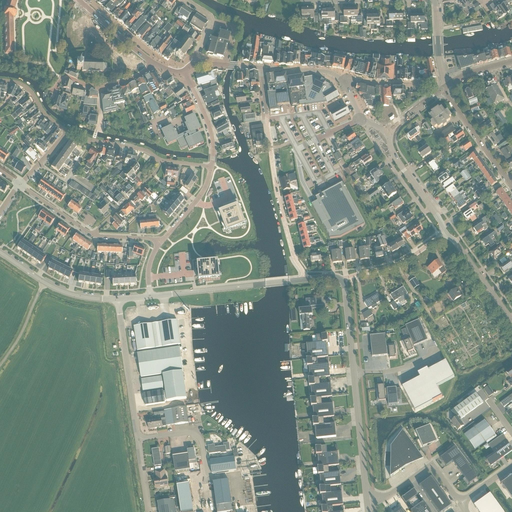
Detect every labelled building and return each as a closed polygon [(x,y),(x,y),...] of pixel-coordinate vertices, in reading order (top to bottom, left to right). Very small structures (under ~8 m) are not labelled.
[(14,8),(16,0),(8,0),(6,7),(5,7),(4,9),(4,14),(4,16),(5,16),(6,54),(14,53),(13,17),(15,15),(16,11),(14,9),(14,8)] [(112,14),(120,5),(123,2),(124,0),(111,0),(104,8),(111,15),(112,14)] [(500,6),(506,15),(511,11),(508,5),(509,4),(509,3),(511,2),(510,0),(502,0),(505,3),(500,6)] [(473,6),(471,2),(462,8),(468,16),(472,13),(473,14),(481,9),(477,3),(473,6)] [(117,20),(124,12),(130,5),(128,3),(122,9),(123,10),(122,11),(119,9),(121,6),(120,5),(112,14),(111,15),(117,20)] [(506,15),(500,6),(496,9),(493,4),(490,6),(487,8),(490,13),(493,11),(495,13),(497,12),(501,18),(506,15)] [(191,12),(183,6),(181,9),(178,7),(174,13),(177,15),(179,13),(184,17),(182,19),(185,21),(187,19),(191,12)] [(130,17),(123,25),(129,30),(136,21),(143,13),(139,11),(141,9),(139,8),(135,13),(130,17)] [(314,16),(314,8),(302,8),(302,18),(314,18),(314,23),(318,23),(318,16),(314,16)] [(347,17),(351,17),(351,9),(344,9),(344,17),(340,17),(340,24),(347,23),(347,17)] [(351,9),(351,17),(351,20),(356,20),(356,22),(358,23),(362,23),(361,16),(358,17),(357,9),(351,9)] [(135,35),(155,13),(151,10),(146,16),(144,18),(142,16),(129,30),(135,35)] [(326,25),(329,25),(328,10),(322,11),(322,15),(319,15),(319,22),(322,22),(322,19),(325,19),(326,25)] [(328,10),(329,25),(331,25),(331,19),(335,19),(335,22),(338,21),(338,14),(335,14),(335,10),(328,10)] [(123,25),(130,17),(124,12),(117,20),(123,25)] [(393,20),(396,20),(396,13),(389,13),(389,20),(386,20),(386,27),(393,27),(393,20)] [(396,13),(396,20),(399,20),(399,27),(403,27),(403,28),(406,28),(406,20),(403,20),(403,13),(396,13)] [(205,28),(206,26),(205,25),(208,21),(196,14),(190,24),(201,32),(204,27),(205,28)] [(150,20),(136,36),(142,40),(148,46),(156,36),(155,36),(159,31),(157,29),(158,27),(164,20),(163,19),(162,21),(156,15),(155,16),(150,21),(150,20)] [(417,16),(418,23),(421,23),(421,29),(427,29),(427,23),(424,23),(424,15),(417,16)] [(371,30),(374,30),(373,16),(367,16),(367,20),(364,20),(364,27),(367,27),(367,25),(371,25),(371,30)] [(373,16),(374,30),(377,30),(377,25),(380,25),(380,27),(383,27),(383,20),(380,20),(380,16),(373,16)] [(414,23),(418,23),(417,16),(411,16),(411,23),(408,23),(408,30),(415,30),(414,23)] [(182,28),(185,25),(178,20),(176,23),(182,28)] [(168,33),(172,27),(167,23),(163,30),(168,33)] [(482,24),(461,28),(462,34),(483,30),(482,24)] [(181,60),(182,59),(192,46),(192,45),(192,42),(197,35),(192,32),(188,38),(184,40),(173,54),(181,60)] [(223,58),(230,34),(220,32),(217,40),(210,38),(209,42),(210,42),(207,52),(209,53),(209,55),(218,57),(218,56),(223,58)] [(201,35),(198,33),(197,35),(192,42),(195,44),(197,42),(198,43),(201,39),(199,37),(201,35)] [(161,42),(165,37),(162,35),(159,39),(156,37),(148,46),(154,51),(161,42)] [(161,56),(161,55),(164,52),(163,51),(172,40),(167,36),(155,51),(160,55),(161,56)] [(256,63),(258,52),(257,52),(259,38),(254,37),(250,63),(256,63)] [(167,61),(168,60),(179,45),(174,40),(162,56),(167,61)] [(273,62),(274,55),(274,48),(272,48),(272,44),(264,43),(264,47),(262,61),(273,62)] [(302,52),(303,46),(295,43),(294,52),(293,63),(299,64),(300,52),(302,52)] [(505,58),(503,50),(499,51),(498,46),(496,46),(497,51),(499,59),(505,58)] [(250,56),(251,49),(246,48),(245,51),(243,52),(243,55),(244,57),(245,57),(244,61),(249,62),(250,56)] [(286,65),(287,54),(281,53),(281,50),(276,50),(275,55),(280,56),(279,65),(286,65)] [(477,66),(492,61),(489,50),(486,51),(486,50),(483,51),(484,52),(479,53),(479,54),(473,55),(474,57),(457,59),(459,65),(458,66),(459,70),(461,70),(473,66),(477,65),(477,66)] [(311,54),(311,51),(308,51),(308,52),(302,52),(302,56),(302,66),(308,66),(308,60),(311,60),(311,54)] [(334,53),(333,59),(332,68),(344,70),(345,62),(346,58),(346,54),(338,53),(338,54),(335,54),(335,53),(334,53)] [(318,56),(318,55),(311,54),(311,60),(308,60),(308,66),(316,66),(317,66),(318,58),(318,56)] [(373,59),(373,55),(370,55),(369,58),(368,61),(369,62),(368,65),(366,64),(363,75),(369,77),(373,59)] [(332,68),(333,59),(324,58),(323,67),(332,68)] [(358,62),(358,59),(357,58),(356,62),(352,61),(350,72),(355,73),(358,62)] [(363,75),(365,65),(362,64),(363,60),(359,59),(358,62),(355,73),(363,75)] [(377,60),(373,59),(369,77),(375,78),(376,72),(375,72),(377,64),(377,60)] [(393,80),(394,64),(389,64),(389,59),(382,59),(382,63),(382,64),(378,64),(377,80),(387,80),(388,80),(393,80)] [(434,72),(431,60),(426,61),(428,73),(427,73),(428,78),(436,77),(435,71),(434,72)] [(106,65),(103,63),(85,62),(82,62),(82,64),(76,64),(76,70),(82,70),(82,72),(84,72),(102,73),(106,70),(106,66),(106,65)] [(407,71),(403,71),(403,80),(407,80),(407,78),(409,78),(409,80),(415,80),(415,68),(412,68),(412,66),(407,67),(409,71),(409,75),(407,75),(407,71)] [(423,73),(422,73),(421,69),(415,70),(416,80),(422,80),(422,77),(423,77),(423,79),(428,78),(427,71),(423,72),(423,73)] [(78,74),(70,70),(69,73),(65,71),(64,74),(76,79),(78,74)] [(172,89),(169,85),(174,81),(170,76),(163,82),(155,71),(149,75),(158,89),(159,92),(163,89),(169,97),(173,94),(175,93),(172,89)] [(196,76),(199,86),(215,80),(212,71),(196,76)] [(250,81),(250,71),(243,71),(243,80),(247,80),(247,82),(248,82),(248,84),(251,84),(251,87),(250,87),(250,92),(255,92),(254,91),(256,91),(256,87),(260,87),(259,81),(258,71),(250,71),(251,81),(250,81)] [(278,110),(273,74),(266,74),(268,86),(269,93),(268,93),(270,111),(278,110)] [(278,106),(290,104),(287,83),(286,74),(274,76),(277,102),(278,106)] [(158,90),(148,75),(142,79),(147,86),(148,85),(150,88),(148,89),(152,94),(158,90)] [(288,78),(292,107),(327,102),(327,103),(339,97),(335,89),(331,83),(318,77),(310,78),(310,76),(303,78),(303,76),(290,78),(288,78)] [(507,88),(511,86),(509,78),(505,79),(505,81),(503,82),(505,87),(507,86),(507,88)] [(145,85),(142,79),(135,82),(142,95),(149,91),(146,85),(145,85)] [(504,100),(503,99),(504,99),(493,79),(485,83),(488,88),(485,89),(494,104),(497,102),(497,103),(502,100),(503,101),(504,100)] [(67,89),(70,90),(73,83),(65,81),(63,88),(67,89)] [(140,93),(135,82),(128,85),(131,92),(135,91),(137,95),(140,93)] [(17,94),(15,93),(18,88),(12,85),(8,95),(13,98),(14,96),(14,97),(17,94)] [(134,99),(128,85),(121,88),(124,95),(128,94),(129,95),(131,100),(134,99)] [(369,109),(376,108),(375,88),(368,87),(357,85),(356,89),(359,90),(359,93),(360,95),(363,96),(362,98),(365,102),(364,102),(369,109)] [(83,102),(85,97),(86,93),(83,93),(84,89),(74,86),(72,95),(82,98),(81,102),(83,102)] [(178,100),(187,93),(186,91),(184,88),(182,87),(180,89),(175,93),(173,94),(178,100)] [(206,106),(218,101),(216,96),(214,92),(218,90),(217,87),(203,91),(206,96),(202,98),(204,101),(206,106)] [(382,106),(383,106),(389,106),(388,99),(390,99),(390,98),(391,98),(391,87),(382,87),(382,105),(382,106)] [(122,98),(120,88),(115,89),(112,89),(112,90),(107,91),(108,94),(101,95),(103,114),(117,111),(116,105),(126,102),(125,97),(122,98)] [(405,93),(405,88),(400,88),(393,88),(393,97),(400,97),(404,97),(404,100),(411,99),(411,93),(405,93)] [(69,94),(70,90),(67,89),(66,92),(63,92),(62,95),(69,98),(70,94),(69,94)] [(464,91),(468,101),(469,102),(470,105),(478,102),(476,97),(474,98),(470,89),(464,91)] [(85,97),(83,102),(83,105),(97,106),(97,99),(97,93),(94,91),(89,90),(88,97),(85,97)] [(15,104),(18,101),(24,95),(20,91),(17,94),(14,97),(16,99),(13,102),(15,104)] [(185,101),(190,98),(187,93),(178,100),(175,102),(177,105),(181,101),(181,102),(184,100),(185,102),(185,101)] [(153,114),(159,111),(156,105),(151,94),(143,98),(146,104),(147,103),(153,114)] [(66,106),(69,98),(63,96),(62,100),(61,100),(62,98),(55,97),(52,108),(58,110),(60,102),(61,103),(61,105),(66,106)] [(246,105),(246,102),(245,96),(236,97),(237,103),(240,103),(241,105),(246,105)] [(24,110),(32,104),(27,98),(19,105),(22,108),(19,110),(19,109),(15,113),(18,116),(25,111),(24,110)] [(185,102),(182,104),(184,108),(192,104),(190,98),(185,101),(185,102)] [(138,107),(137,107),(140,115),(144,113),(146,112),(141,101),(140,101),(140,102),(136,104),(138,107)] [(186,114),(195,110),(193,104),(184,108),(184,109),(186,114)] [(22,113),(23,115),(28,112),(30,114),(36,109),(33,105),(22,113)] [(96,126),(98,115),(88,114),(89,106),(83,105),(82,110),(81,116),(88,117),(87,125),(96,126)] [(345,105),(330,113),(331,113),(335,121),(335,122),(350,114),(350,113),(349,114),(345,105)] [(214,120),(223,116),(222,113),(224,112),(221,106),(214,109),(215,112),(211,114),(214,120)] [(250,115),(250,112),(251,112),(250,106),(246,106),(241,107),(241,113),(244,113),(245,115),(243,115),(244,123),(256,121),(255,114),(250,115)] [(445,113),(441,108),(439,110),(438,109),(432,113),(432,114),(430,116),(433,121),(431,123),(434,128),(437,126),(438,128),(441,126),(441,125),(442,124),(444,126),(446,125),(445,123),(446,121),(447,122),(450,120),(448,118),(451,116),(447,111),(445,113)] [(39,121),(37,118),(41,116),(37,111),(24,121),(26,123),(30,120),(32,123),(32,122),(34,125),(39,121)] [(499,122),(504,119),(500,112),(495,115),(499,122)] [(140,115),(144,123),(150,121),(148,117),(146,118),(144,113),(140,115)] [(480,125),(484,121),(479,113),(474,117),(480,125)] [(190,133),(200,129),(194,115),(184,119),(190,133)] [(48,122),(47,122),(47,121),(43,118),(36,127),(40,130),(41,130),(41,131),(47,135),(51,132),(49,130),(53,126),(48,122)] [(216,128),(219,134),(222,132),(225,136),(229,134),(224,127),(229,125),(227,120),(218,125),(219,127),(216,128)] [(485,132),(494,127),(489,121),(481,127),(485,132)] [(427,131),(431,129),(426,122),(423,125),(427,131)] [(418,127),(416,124),(413,127),(415,129),(406,136),(410,141),(420,134),(418,131),(420,129),(418,127)] [(265,146),(264,140),(265,140),(263,125),(251,127),(254,145),(256,145),(257,147),(265,146)] [(177,139),(171,126),(161,131),(167,145),(177,140),(181,149),(188,146),(189,149),(203,143),(198,133),(187,138),(186,135),(184,136),(177,139)] [(10,136),(19,130),(17,127),(8,133),(10,136)] [(55,138),(60,131),(56,128),(51,134),(50,134),(43,140),(42,141),(46,144),(53,136),(55,138)] [(454,136),(455,137),(452,139),(454,143),(465,136),(461,131),(454,136)] [(354,136),(353,133),(346,138),(345,136),(342,138),(344,141),(347,139),(350,143),(356,138),(356,137),(355,135),(354,136)] [(493,133),(488,137),(495,146),(500,143),(501,142),(503,140),(504,140),(500,135),(496,137),(493,133)] [(232,137),(231,134),(225,137),(226,139),(225,139),(226,142),(221,144),(223,151),(230,149),(230,150),(235,148),(233,141),(234,141),(233,136),(232,137)] [(28,148),(31,145),(25,138),(22,141),(23,142),(23,143),(28,148)] [(43,152),(47,148),(41,142),(42,141),(39,138),(38,140),(39,140),(35,145),(43,152)] [(355,147),(360,143),(358,139),(356,140),(356,139),(353,141),(353,142),(347,147),(348,149),(351,148),(352,150),(353,150),(355,148),(355,147)] [(504,141),(497,146),(499,149),(509,143),(507,140),(506,139),(506,140),(504,141)] [(66,147),(72,152),(75,153),(76,151),(74,150),(76,146),(69,141),(66,147)] [(418,152),(423,159),(431,152),(425,145),(426,144),(425,142),(421,144),(424,148),(418,152)] [(472,146),(468,142),(463,145),(462,145),(460,147),(462,149),(463,148),(465,151),(472,146)] [(353,150),(352,150),(349,152),(351,154),(353,152),(354,152),(355,154),(358,152),(358,153),(361,151),(361,150),(364,148),(360,143),(355,147),(355,148),(353,150)] [(511,151),(508,146),(501,152),(506,159),(504,161),(505,162),(506,164),(507,163),(511,169),(511,168),(511,151)] [(62,152),(69,157),(72,152),(66,147),(62,152)] [(90,169),(94,163),(92,162),(98,153),(92,148),(88,153),(91,155),(87,162),(85,166),(90,169)] [(114,161),(115,156),(116,155),(114,154),(115,150),(107,148),(105,156),(101,160),(104,163),(107,160),(114,161)] [(33,163),(36,159),(35,158),(37,156),(30,149),(25,154),(27,156),(27,157),(33,163)] [(9,154),(4,151),(0,156),(0,159),(4,162),(9,154)] [(115,158),(115,161),(120,162),(120,161),(123,161),(125,154),(121,154),(122,152),(117,151),(116,156),(115,158)] [(67,160),(69,157),(62,152),(58,157),(68,164),(69,162),(67,160)] [(337,161),(342,158),(339,152),(334,155),(337,161)] [(470,160),(472,159),(473,161),(479,157),(476,152),(469,157),(470,160)] [(433,174),(440,169),(433,161),(440,156),(438,153),(429,159),(431,162),(427,165),(433,174)] [(354,163),(357,166),(360,164),(359,163),(361,162),(364,166),(364,165),(366,168),(369,165),(368,163),(372,160),(371,159),(372,158),(371,157),(370,157),(369,156),(368,155),(363,158),(362,158),(360,160),(354,163)] [(68,164),(58,157),(55,162),(61,167),(64,164),(66,166),(68,164)] [(479,157),(473,161),(477,166),(485,161),(485,160),(483,162),(479,157)] [(14,159),(12,162),(17,165),(14,169),(21,174),(26,167),(14,159)] [(463,167),(459,160),(453,164),(456,168),(458,166),(460,169),(463,167)] [(485,161),(477,166),(481,171),(486,167),(483,163),(485,161)] [(51,167),(58,172),(61,167),(55,162),(51,167)] [(355,167),(357,166),(354,163),(347,169),(345,170),(349,176),(351,175),(357,171),(355,167)] [(130,169),(134,173),(139,168),(135,164),(130,169)] [(486,167),(481,171),(484,176),(492,170),(490,171),(486,167)] [(132,175),(134,173),(130,169),(126,173),(123,171),(119,176),(125,183),(127,181),(129,179),(132,175)] [(379,178),(379,177),(382,175),(382,174),(382,173),(381,172),(380,171),(378,169),(366,177),(368,180),(370,178),(372,182),(373,185),(378,181),(379,181),(379,180),(379,179),(379,178)] [(492,170),(484,176),(488,181),(494,177),(490,172),(492,171),(492,170)] [(450,177),(446,172),(444,173),(437,178),(439,180),(438,180),(439,181),(438,182),(439,184),(440,184),(441,184),(449,179),(449,178),(450,177)] [(290,182),(297,181),(295,174),(288,175),(290,182)] [(355,182),(359,179),(356,174),(351,177),(355,182)] [(133,183),(137,179),(132,175),(129,179),(127,181),(129,182),(130,182),(132,184),(133,183)] [(184,178),(193,184),(197,179),(196,178),(195,177),(194,177),(191,176),(189,179),(185,176),(181,176),(181,178),(184,178)] [(491,186),(497,182),(494,177),(488,181),(491,186)] [(190,190),(193,184),(184,178),(181,178),(180,181),(184,181),(187,183),(184,186),(190,190)] [(283,190),(290,189),(287,178),(280,180),(283,190)] [(445,190),(455,183),(451,178),(442,185),(443,186),(442,186),(445,190)] [(42,190),(47,182),(43,179),(38,186),(42,190)] [(137,179),(133,183),(134,183),(135,184),(133,186),(136,189),(138,187),(142,183),(137,179)] [(0,181),(0,180),(0,189),(4,192),(8,186),(0,181)] [(47,182),(42,190),(47,193),(52,185),(47,182)] [(312,204),(311,204),(330,239),(340,237),(365,224),(343,185),(342,183),(339,185),(330,190),(325,193),(323,193),(322,193),(320,194),(318,195),(319,196),(317,197),(315,198),(317,201),(314,203),(312,204)] [(126,189),(131,194),(134,191),(129,185),(127,187),(124,184),(122,186),(126,189)] [(394,190),(389,184),(382,190),(384,193),(383,194),(382,195),(383,196),(385,196),(386,195),(389,199),(396,194),(396,193),(396,192),(395,190),(394,190)] [(52,185),(47,193),(51,196),(56,188),(52,185)] [(126,189),(122,186),(121,185),(119,188),(122,191),(121,192),(128,198),(131,194),(126,189)] [(449,196),(456,191),(460,188),(459,186),(455,189),(453,186),(446,191),(448,195),(449,195),(449,196)] [(56,188),(51,196),(56,199),(61,191),(56,188)] [(146,197),(151,202),(153,203),(155,201),(154,200),(157,196),(154,194),(153,192),(152,193),(146,188),(141,193),(146,197)] [(499,198),(505,194),(502,189),(496,193),(499,198)] [(126,200),(117,190),(113,194),(110,190),(106,193),(119,206),(126,200)] [(367,202),(379,193),(377,190),(365,198),(367,202)] [(478,199),(483,196),(479,190),(474,194),(478,199)] [(61,191),(56,199),(60,202),(65,195),(61,191)] [(453,200),(464,192),(462,191),(458,194),(456,191),(449,196),(453,200)] [(141,193),(140,192),(136,196),(141,201),(144,198),(146,200),(150,204),(151,202),(146,197),(141,193)] [(456,205),(463,200),(461,197),(465,194),(464,192),(453,200),(456,205)] [(177,194),(173,199),(180,205),(184,200),(177,194)] [(503,203),(509,199),(511,198),(511,197),(508,198),(505,194),(499,198),(503,203)] [(138,210),(141,207),(137,203),(139,200),(136,196),(131,201),(135,206),(138,210)] [(102,206),(98,210),(103,215),(109,209),(106,206),(110,202),(106,197),(103,200),(104,200),(100,204),(102,206)] [(463,200),(456,205),(457,206),(459,210),(466,205),(464,202),(465,201),(466,202),(469,200),(467,197),(463,200)] [(170,203),(176,209),(180,205),(173,199),(170,203)] [(395,210),(404,204),(403,203),(404,202),(402,201),(401,201),(400,199),(388,207),(390,209),(392,207),(395,210)] [(506,208),(511,203),(509,199),(503,203),(506,208)] [(73,211),(76,205),(71,202),(68,207),(73,211)] [(288,210),(294,208),(294,205),(295,204),(295,205),(298,204),(298,202),(287,204),(288,210)] [(128,204),(124,207),(130,213),(133,209),(134,211),(137,209),(131,203),(129,205),(128,204)] [(170,203),(166,208),(173,213),(176,209),(170,203)] [(472,222),(477,219),(475,216),(472,212),(479,208),(475,203),(469,207),(471,210),(463,216),(465,218),(465,219),(466,221),(467,221),(470,219),(472,222)] [(76,205),(73,211),(78,214),(81,209),(76,205)] [(238,205),(219,212),(227,232),(246,225),(238,205)] [(130,213),(124,207),(121,211),(119,213),(123,217),(125,215),(126,216),(130,213)] [(169,218),(173,213),(166,208),(162,212),(169,218)] [(43,210),(38,217),(44,222),(49,214),(43,210)] [(405,214),(404,212),(397,216),(403,224),(413,217),(412,217),(413,216),(411,214),(409,212),(406,214),(405,214)] [(120,226),(125,221),(118,213),(113,218),(120,226)] [(301,213),(289,216),(291,221),(297,220),(296,216),(298,216),(301,216),(301,213)] [(49,214),(44,222),(50,226),(55,219),(49,214)] [(502,223),(496,215),(493,217),(495,218),(499,225),(502,223)] [(484,231),(487,229),(484,225),(488,223),(485,218),(479,222),(480,224),(473,229),(475,232),(475,233),(475,234),(476,234),(477,235),(484,230),(484,231)] [(218,228),(222,223),(218,220),(214,224),(218,228)] [(60,233),(65,226),(60,222),(55,230),(60,233)] [(120,227),(115,222),(112,225),(117,230),(120,227)] [(423,230),(419,224),(415,227),(413,226),(407,230),(412,237),(416,234),(416,235),(423,230)] [(499,232),(504,228),(502,224),(496,228),(499,232)] [(65,226),(60,233),(65,236),(70,229),(65,226)] [(301,237),(308,236),(307,232),(308,232),(309,232),(312,232),(311,229),(300,232),(301,237)] [(406,238),(410,236),(405,230),(401,233),(403,237),(404,238),(405,237),(406,238)] [(494,245),(491,239),(496,235),(494,232),(482,241),(485,247),(488,244),(491,248),(494,245)] [(80,237),(79,237),(76,235),(72,240),(78,244),(82,238),(80,237)] [(78,244),(82,247),(86,242),(83,240),(84,239),(82,238),(78,244)] [(395,243),(398,249),(405,245),(401,239),(395,243)] [(21,251),(22,251),(27,244),(22,241),(17,248),(21,251)] [(82,247),(87,251),(91,246),(88,243),(86,241),(86,242),(82,247)] [(314,241),(303,244),(304,249),(311,248),(310,244),(311,244),(314,243),(314,241)] [(392,253),(398,249),(395,243),(389,247),(392,253)] [(27,244),(22,251),(25,254),(26,254),(31,247),(27,244)] [(497,257),(501,254),(498,250),(502,247),(500,245),(494,249),(494,250),(490,253),(491,255),(491,256),(493,259),(493,258),(494,259),(497,257)] [(129,249),(128,258),(132,258),(134,254),(142,257),(145,249),(134,246),(133,249),(129,249)] [(26,254),(31,258),(36,250),(31,247),(26,254)] [(381,251),(381,248),(376,249),(376,252),(375,252),(376,258),(383,256),(382,250),(381,251)] [(33,259),(36,261),(41,254),(36,250),(31,258),(33,259)] [(508,271),(511,267),(511,262),(510,260),(511,258),(511,254),(510,253),(504,257),(507,262),(500,267),(504,272),(508,270),(508,271)] [(41,254),(36,261),(41,264),(46,257),(41,254)] [(442,267),(438,260),(432,264),(433,264),(427,268),(432,275),(438,270),(442,275),(446,272),(443,267),(442,267)] [(53,272),(57,264),(52,261),(48,269),(53,272)] [(210,263),(198,264),(198,270),(199,276),(199,282),(212,281),(213,281),(220,280),(218,262),(216,262),(210,263)] [(53,272),(58,274),(62,266),(57,264),(53,272)] [(68,269),(62,266),(58,274),(64,277),(68,269)] [(68,269),(64,277),(69,279),(73,271),(68,269)] [(414,289),(420,285),(415,278),(409,282),(414,289)] [(407,293),(403,287),(390,295),(394,302),(398,300),(400,303),(409,297),(409,298),(409,297),(407,294),(407,293),(407,294),(407,293)] [(453,302),(463,295),(459,290),(458,288),(448,295),(453,302)] [(373,309),(378,306),(376,304),(382,300),(377,294),(364,302),(368,309),(371,307),(373,309)] [(323,308),(322,306),(322,298),(306,299),(306,307),(307,307),(307,309),(299,310),(300,316),(302,316),(303,330),(310,330),(309,320),(311,319),(311,315),(312,315),(312,309),(323,308)] [(365,319),(368,317),(372,315),(369,310),(362,314),(365,319)] [(428,340),(419,320),(405,326),(411,339),(403,343),(402,341),(402,342),(405,350),(406,350),(405,349),(406,349),(408,353),(413,351),(412,347),(414,346),(428,340)] [(137,351),(168,346),(181,345),(177,321),(134,327),(137,351)] [(395,345),(395,346),(386,347),(385,337),(385,335),(385,334),(370,336),(372,357),(387,355),(389,355),(390,359),(395,358),(395,354),(396,354),(396,345),(395,345)] [(328,357),(326,342),(328,342),(327,335),(316,336),(317,343),(301,345),(302,352),(305,351),(305,354),(307,353),(308,359),(317,358),(328,357)] [(168,373),(183,371),(180,347),(138,353),(141,377),(163,374),(168,373)] [(310,379),(319,378),(330,377),(329,364),(318,365),(317,358),(308,359),(306,359),(307,367),(309,366),(310,379)] [(437,387),(454,377),(446,361),(428,370),(427,369),(418,373),(420,377),(402,387),(415,411),(442,397),(437,387)] [(145,406),(165,403),(165,401),(167,401),(167,402),(187,399),(183,371),(168,373),(163,374),(165,391),(164,391),(144,394),(145,406)] [(143,392),(163,389),(161,377),(142,379),(143,392)] [(312,399),(321,398),(332,397),(331,384),(320,385),(319,378),(310,379),(308,379),(309,387),(311,386),(312,399)] [(399,388),(396,389),(396,388),(396,387),(387,388),(387,389),(385,389),(384,385),(378,386),(378,390),(377,390),(376,390),(378,400),(378,397),(379,397),(379,401),(386,401),(385,397),(387,396),(388,405),(398,404),(397,400),(400,400),(399,388)] [(484,388),(489,396),(494,392),(488,385),(484,388)] [(461,419),(483,403),(476,393),(469,398),(464,401),(454,409),(461,419)] [(504,407),(511,401),(511,398),(510,396),(500,403),(504,407)] [(314,419),(323,418),(334,417),(333,404),(322,405),(321,398),(312,399),(310,399),(311,406),(313,406),(314,419)] [(188,423),(186,407),(164,410),(154,412),(154,415),(165,414),(166,420),(161,421),(161,418),(147,420),(149,429),(162,427),(174,425),(188,423)] [(458,430),(464,426),(457,417),(451,421),(453,424),(452,426),(454,427),(455,427),(458,430)] [(323,418),(314,419),(313,419),(313,426),(315,426),(316,439),(336,437),(335,424),(324,425),(323,418)] [(475,450),(495,435),(484,420),(464,435),(475,450)] [(423,447),(437,441),(430,425),(416,432),(423,447)] [(417,460),(423,458),(403,430),(391,446),(391,461),(394,464),(391,466),(390,478),(416,459),(417,460)] [(490,466),(511,450),(511,449),(502,435),(488,445),(492,450),(495,454),(486,461),(490,466)] [(230,450),(229,442),(223,444),(224,446),(215,447),(214,445),(208,446),(209,454),(221,453),(221,454),(226,453),(226,451),(230,450)] [(329,466),(329,467),(339,465),(338,452),(327,453),(326,446),(315,447),(316,455),(318,455),(319,467),(329,466)] [(154,466),(161,465),(159,448),(152,449),(154,466)] [(477,478),(455,448),(440,458),(446,466),(453,462),(469,484),(477,478)] [(188,454),(173,456),(175,472),(190,469),(190,464),(197,463),(196,458),(194,449),(187,450),(188,454)] [(236,470),(235,457),(234,457),(210,461),(212,473),(236,470)] [(328,467),(329,467),(329,466),(319,467),(317,467),(318,475),(320,475),(321,487),(331,486),(341,485),(340,472),(329,473),(328,467)] [(166,477),(165,470),(156,472),(157,479),(154,479),(156,488),(168,486),(167,477),(166,477)] [(511,475),(501,483),(511,498),(511,475)] [(437,511),(442,511),(452,505),(432,477),(419,486),(437,511)] [(228,480),(213,482),(216,500),(216,506),(217,511),(235,511),(235,507),(232,507),(228,480)] [(330,486),(331,486),(321,487),(319,487),(320,495),(322,495),(323,507),(333,506),(343,505),(342,492),(331,493),(330,486)] [(406,504),(408,502),(413,509),(421,504),(416,497),(418,495),(414,490),(402,499),(406,504)] [(478,511),(503,511),(490,494),(474,506),(478,511)] [(179,507),(177,495),(163,497),(163,500),(176,498),(177,508),(179,507)] [(159,511),(175,511),(173,500),(158,502),(159,511)] [(430,511),(423,502),(421,504),(413,509),(411,511),(430,511)]
